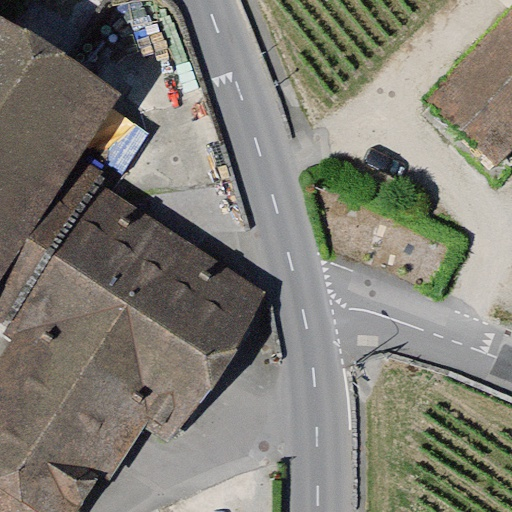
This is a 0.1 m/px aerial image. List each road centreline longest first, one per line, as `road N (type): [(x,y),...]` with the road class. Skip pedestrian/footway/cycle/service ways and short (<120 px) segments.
road 1 (tertiary): [(303,306),(268,174),(207,0)]
road 2 (unclassified): [(511,363),(452,338),(303,306)]
road 3 (tertiary): [(321,511),(303,306)]
